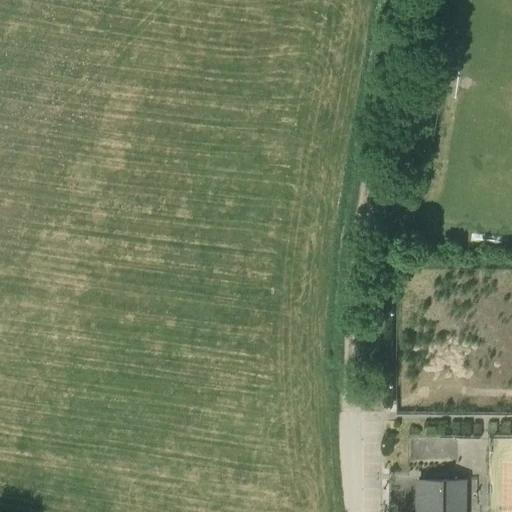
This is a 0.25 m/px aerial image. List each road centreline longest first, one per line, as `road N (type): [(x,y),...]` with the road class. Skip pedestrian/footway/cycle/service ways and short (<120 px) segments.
road 1 (track): [(341,312),(388,0)]
road 2 (unclassified): [(350,511),(341,312)]
